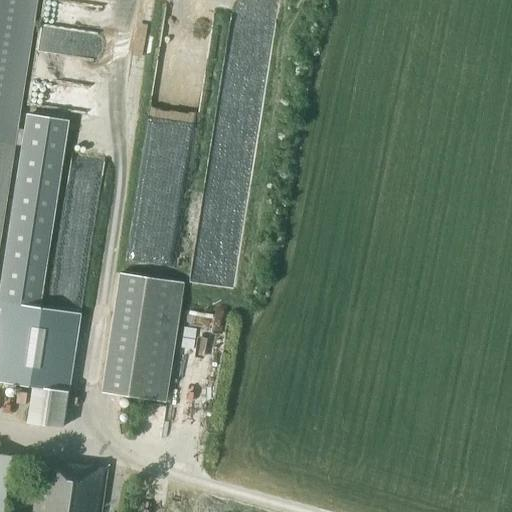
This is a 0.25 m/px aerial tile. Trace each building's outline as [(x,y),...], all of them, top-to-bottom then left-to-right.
[(0,0),(0,241),(15,144),(18,124),(37,0),(0,0)] [(184,283),(118,273),(100,393),(165,403),(184,283)] [(36,307),(3,302),(3,303),(2,307),(1,317),(0,320),(0,384),(20,387),(15,421),(60,428),(78,314),(36,307)] [(0,511),(3,511),(11,456),(0,454),(0,511)] [(99,511),(104,470),(53,464),(39,462),(33,511),(99,511)]
